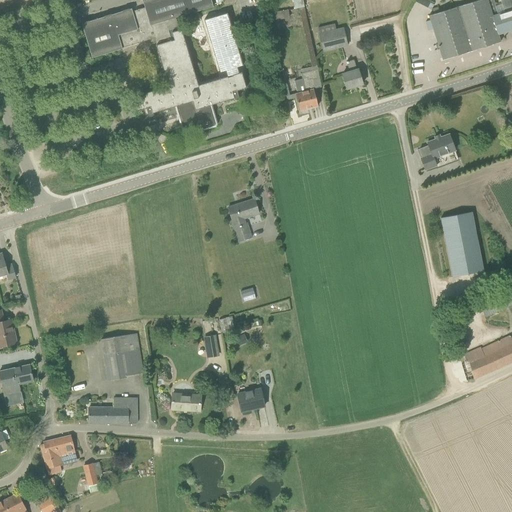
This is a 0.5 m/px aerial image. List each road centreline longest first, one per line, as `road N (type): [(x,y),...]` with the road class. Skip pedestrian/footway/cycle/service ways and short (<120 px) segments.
road 1 (tertiary): [(43,211),(511,67)]
road 2 (unclassified): [(511,369),(422,409),(317,433),(227,438),(48,427)]
road 3 (unclassified): [(48,427),(7,222)]
road 4 (unclassified): [(43,211),(0,88)]
